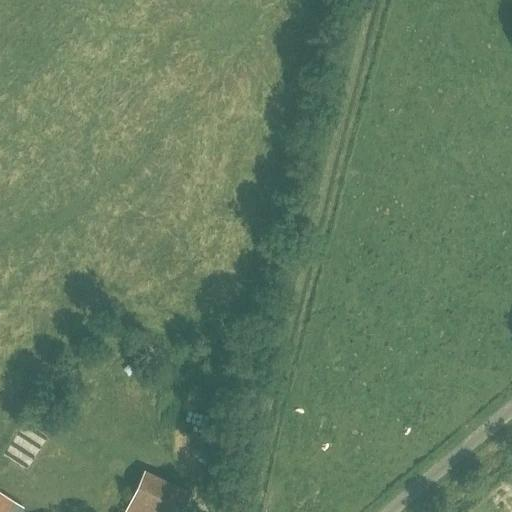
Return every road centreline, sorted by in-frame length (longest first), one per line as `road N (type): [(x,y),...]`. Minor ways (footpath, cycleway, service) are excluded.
road 1 (track): [(239,511),(369,0)]
road 2 (unclassified): [(392,511),(511,409)]
